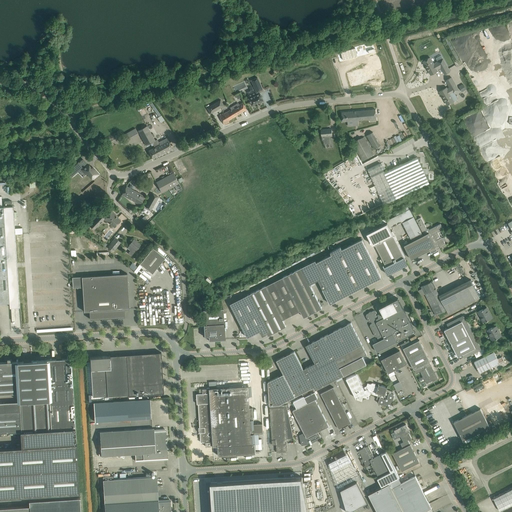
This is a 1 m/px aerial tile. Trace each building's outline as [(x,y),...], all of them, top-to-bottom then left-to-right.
[(360,52),(345,56),(348,63),(362,59),(360,52)] [(438,62),(434,64),(430,57),(423,61),(431,75),(437,71),(437,69),(441,67),(445,74),(450,71),(443,59),(438,62)] [(348,76),(347,76),(349,85),(367,80),(368,83),(380,79),(376,63),(363,67),(365,70),(348,75),(348,76)] [(251,105),(252,105),(256,103),(257,103),(256,103),(258,102),(258,103),(258,102),(262,100),(263,100),(260,94),(260,93),(259,91),(262,89),(262,90),(263,89),(262,89),(257,78),(258,78),(257,77),(257,78),(251,80),(251,81),(256,92),(248,96),(249,98),(248,98),(248,99),(249,99),(251,105)] [(446,88),(440,91),(447,105),(454,101),(458,99),(454,92),(458,90),(451,77),(446,80),(450,87),(447,89),(446,88)] [(217,101),(206,108),(209,112),(210,114),(221,108),(217,101)] [(486,106),(479,110),(485,122),(498,115),(489,101),(484,103),(486,106)] [(224,113),(219,116),(222,121),(224,125),(229,122),(228,121),(247,110),(244,105),(242,103),(242,102),(239,104),(231,109),(224,113)] [(342,112),(342,121),(370,119),(370,121),(376,120),(376,112),(376,111),(375,109),(342,112)] [(160,112),(151,116),(153,119),(157,117),(160,122),(164,120),(160,112)] [(150,143),(152,142),(155,141),(155,140),(147,126),(138,130),(144,141),(146,145),(147,146),(150,144),(150,143)] [(331,129),(321,130),(322,140),(324,140),(324,144),(330,143),(329,139),(331,139),(330,135),(332,135),(331,129)] [(367,135),(365,136),(367,141),(369,140),(374,149),(381,146),(373,132),(367,135)] [(355,142),(353,143),(362,159),(364,164),(375,157),(364,137),(362,138),(360,138),(360,139),(357,141),(356,140),(355,141),(355,142)] [(155,141),(152,142),(153,145),(155,147),(149,151),(152,158),(153,158),(172,148),(170,143),(167,138),(164,139),(159,142),(157,139),(155,140),(155,141)] [(381,163),(379,160),(366,166),(384,204),(429,183),(417,157),(385,172),(383,169),(386,168),(383,162),(381,163)] [(79,161),(68,171),(72,176),(80,169),(85,175),(87,173),(93,179),(98,174),(92,167),(91,168),(88,164),(87,165),(84,168),(79,161)] [(174,174),(157,183),(159,187),(162,192),(175,185),(179,183),(176,178),(174,174)] [(140,204),(144,196),(140,193),(133,190),(129,187),(126,186),(121,194),(135,202),(140,204)] [(158,196),(152,193),(144,206),(151,210),(158,196)] [(0,302),(9,302),(10,307),(20,306),(18,287),(13,205),(12,205),(12,208),(5,208),(4,206),(2,206),(1,196),(0,196),(0,302)] [(428,228),(427,229),(421,217),(416,219),(422,232),(423,231),(425,235),(423,235),(409,209),(386,221),(390,228),(402,222),(412,241),(404,245),(411,259),(430,250),(431,252),(437,249),(434,244),(438,242),(441,247),(446,245),(444,241),(445,240),(446,239),(445,237),(443,237),(442,238),(442,237),(440,238),(437,232),(443,229),(441,224),(429,229),(428,228)] [(116,214),(112,211),(104,219),(108,223),(108,222),(114,227),(121,220),(117,217),(114,215),(116,214)] [(92,222),(89,225),(94,230),(101,222),(96,218),(92,222)] [(387,224),(367,233),(373,245),(375,244),(386,266),(385,267),(384,265),(383,265),(388,274),(388,273),(391,271),(392,272),(393,271),(399,268),(407,264),(406,262),(404,257),(391,231),(390,230),(387,224)] [(114,252),(113,251),(120,242),(115,238),(108,247),(110,249),(108,250),(112,254),(114,252)] [(134,239),(132,241),(130,245),(127,248),(131,251),(128,253),(131,256),(136,250),(137,251),(142,245),(134,239)] [(331,252),(332,254),(317,262),(329,286),(323,289),(330,303),(381,277),(362,239),(342,249),(341,247),(331,252)] [(165,257),(153,247),(140,263),(144,266),(152,273),(165,257)] [(317,262),(315,260),(266,285),(283,319),(301,311),(304,317),(322,308),(310,284),(318,279),(323,289),(329,286),(317,262)] [(448,295),(441,299),(434,284),(433,285),(431,282),(421,286),(436,315),(447,310),(449,313),(480,298),(472,283),(464,265),(454,269),(463,288),(459,290),(457,286),(446,292),(448,295)] [(90,319),(125,317),(124,309),(129,309),(127,273),(72,277),(73,287),(83,287),(84,311),(89,311),(90,319)] [(263,336),(267,333),(268,335),(287,326),(283,319),(266,285),(230,304),(248,337),(260,331),(263,336)] [(373,344),(377,352),(415,332),(398,298),(379,307),(382,312),(384,317),(378,321),(377,319),(378,318),(379,316),(376,311),(374,310),(367,314),(366,316),(369,321),(370,322),(371,321),(372,323),(370,324),(370,326),(375,336),(377,337),(380,336),(380,334),(380,333),(381,332),(384,338),(379,340),(378,341),(373,344)] [(487,320),(492,318),(486,308),(483,310),(482,309),(479,311),(481,315),(480,316),(483,322),(487,320)] [(206,336),(209,339),(209,340),(225,339),(223,309),(203,310),(205,336),(206,336)] [(449,328),(444,330),(451,343),(451,342),(452,343),(472,332),(466,319),(465,319),(464,318),(462,317),(460,318),(460,317),(447,324),(449,328)] [(367,354),(353,327),(351,322),(338,329),(354,360),(367,354)] [(496,326),(494,327),(492,328),(492,327),(487,330),(488,330),(491,336),(490,337),(492,340),(496,338),(501,336),(496,326)] [(354,360),(338,329),(324,336),(340,368),(354,360)] [(479,350),(480,348),(479,346),(472,332),(452,343),(452,344),(451,344),(458,356),(462,354),(464,358),(477,351),(479,350)] [(400,344),(402,347),(413,342),(413,341),(417,339),(414,333),(412,334),(413,337),(410,338),(411,339),(400,344)] [(303,369),(306,373),(307,373),(314,387),(316,390),(344,375),(340,368),(335,359),(324,336),(307,344),(307,346),(315,363),(303,369)] [(415,342),(403,348),(412,365),(414,369),(418,367),(428,362),(430,361),(419,340),(415,342)] [(399,350),(381,359),(386,369),(390,377),(395,374),(393,371),(406,364),(404,359),(399,350)] [(303,369),(294,351),(277,360),(283,374),(268,381),(270,405),(289,404),(316,390),(314,387),(307,373),(306,373),(303,369)] [(506,365),(502,356),(498,359),(494,351),(474,361),(480,373),(494,365),(496,370),(506,365)] [(161,352),(126,355),(127,360),(127,374),(128,378),(129,395),(164,393),(161,352)] [(101,356),(90,356),(90,362),(91,362),(93,397),(129,395),(128,378),(127,374),(127,360),(126,355),(109,356),(109,357),(107,357),(107,356),(101,356)] [(50,399),(52,430),(76,428),(71,358),(47,360),(50,399)] [(47,360),(0,362),(0,394),(18,393),(19,401),(50,399),(47,360)] [(414,369),(416,373),(420,371),(426,383),(432,380),(433,381),(437,379),(437,377),(431,365),(430,365),(428,362),(418,367),(414,369)] [(346,378),(356,398),(357,398),(366,393),(365,390),(356,373),(346,378)] [(403,388),(399,382),(394,385),(397,391),(403,388)] [(366,393),(357,398),(358,400),(362,401),(364,397),(366,398),(365,398),(366,398),(370,396),(370,395),(371,393),(378,396),(377,399),(379,400),(378,402),(381,407),(383,405),(384,404),(389,406),(391,400),(392,400),(396,399),(394,395),(393,394),(390,393),(391,392),(392,392),(392,391),(387,389),(387,387),(388,387),(388,386),(387,387),(379,384),(378,384),(379,384),(378,387),(375,386),(376,384),(373,383),(371,384),(368,383),(367,386),(364,387),(366,390),(365,390),(366,393)] [(203,393),(198,394),(201,442),(206,442),(206,447),(211,446),(211,445),(213,445),(213,446),(218,446),(218,455),(256,453),(255,444),(255,434),(259,434),(263,434),(263,429),(262,424),(254,425),(253,408),(250,408),(249,395),(248,386),(202,389),(203,393)] [(321,393),(339,429),(352,423),(333,387),(321,393)] [(294,407),(295,409),(293,410),(304,432),(301,434),(299,435),(300,437),(301,440),(302,445),(308,444),(308,445),(318,440),(317,439),(321,437),(318,431),(329,426),(315,399),(318,398),(315,392),(305,397),(308,403),(305,404),(304,402),(294,407)] [(0,432),(21,431),(22,447),(76,444),(76,428),(52,430),(50,399),(19,401),(20,410),(0,411),(0,432)] [(96,421),(151,418),(150,399),(94,403),(96,421)] [(287,404),(270,406),(272,444),(276,444),(277,452),(288,452),(287,438),(293,438),(287,404)] [(454,422),(463,440),(490,426),(480,408),(454,422)] [(395,432),(391,433),(394,440),(398,438),(401,436),(404,442),(401,443),(403,448),(393,453),(402,471),(415,464),(420,462),(411,444),(410,444),(408,440),(412,438),(409,432),(410,432),(406,424),(404,425),(398,428),(396,428),(396,429),(394,430),(395,432)] [(136,461),(167,459),(165,429),(154,430),(154,428),(100,431),(102,456),(135,454),(136,461)] [(0,497),(79,493),(78,468),(76,444),(22,447),(0,448),(0,497)] [(377,478),(382,487),(399,478),(386,451),(374,457),(368,446),(363,449),(359,451),(362,456),(363,458),(365,462),(370,460),(379,477),(377,478)] [(339,487),(359,476),(348,454),(329,463),(339,487)] [(113,476),(103,476),(104,503),(105,511),(170,511),(169,499),(158,500),(157,476),(113,479),(113,476)] [(368,494),(377,511),(423,511),(432,508),(415,476),(401,483),(399,478),(368,494)] [(212,511),(308,511),(301,477),(211,483),(212,511)] [(348,511),(367,503),(357,482),(341,490),(347,511),(348,511)] [(29,501),(29,506),(29,511),(80,511),(80,498),(29,501)]
